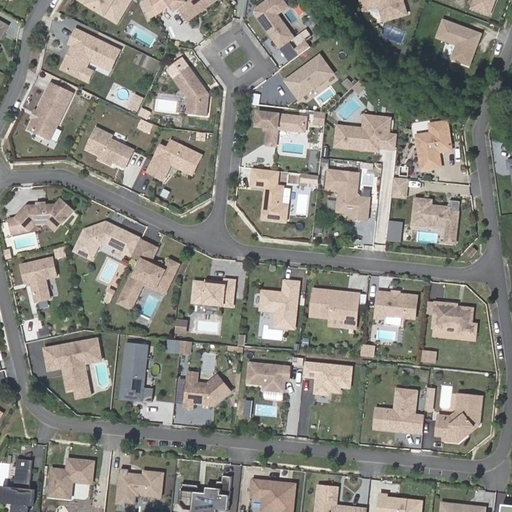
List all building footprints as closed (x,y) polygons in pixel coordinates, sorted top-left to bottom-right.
[(109,19),(123,16),(132,0),(79,0),(79,1),(109,19)] [(149,0),(143,4),(147,14),(154,11),(149,0)] [(150,0),(157,15),(170,6),(174,12),(178,9),(183,16),(191,10),(197,12),(205,6),(205,0),(150,0)] [(191,10),(183,16),(187,22),(217,0),(205,0),(205,6),(197,12),(191,10)] [(283,0),(265,0),(254,8),(253,14),(270,37),(272,36),(273,38),(273,40),(279,49),(289,41),(295,37),(278,14),(280,13),(276,9),(285,2),(283,0)] [(405,14),(401,0),(358,0),(360,5),(372,1),(380,6),(384,20),(405,14)] [(472,0),(469,8),(488,15),(493,0),(472,0)] [(468,65),(480,34),(442,20),(435,37),(455,45),(450,59),(468,65)] [(67,59),(62,71),(81,80),(90,62),(111,72),(120,52),(76,31),(69,46),(73,47),(69,55),(71,56),(69,60),(67,59)] [(294,48),(299,54),(310,46),(305,40),(294,48)] [(289,41),(279,49),(289,62),(299,54),(294,48),(289,41)] [(333,74),(319,55),(284,81),(298,100),(305,94),(303,91),(315,83),(317,86),(333,74)] [(188,66),(172,77),(187,99),(186,113),(206,115),(208,93),(205,92),(202,89),(204,87),(188,66)] [(86,70),(81,80),(87,83),(92,73),(86,70)] [(51,85),(47,93),(68,103),(73,95),(51,85)] [(68,103),(47,93),(37,113),(38,115),(36,119),(34,120),(29,130),(50,141),(68,103)] [(144,99),(137,96),(133,106),(140,109),(144,99)] [(315,111),(313,123),(323,124),(325,112),(315,111)] [(257,112),(255,125),(268,127),(266,145),(274,145),(276,128),(304,131),(305,117),(257,112)] [(370,115),(363,114),(361,127),(369,128),(370,115)] [(388,133),(390,117),(370,115),(369,128),(361,127),(335,125),(333,146),(366,149),(366,146),(378,147),(386,148),(388,133)] [(446,121),(428,124),(429,133),(422,134),(423,137),(415,138),(420,169),(439,167),(437,150),(441,149),(441,151),(450,149),(446,121)] [(96,127),(86,147),(100,154),(98,158),(110,164),(112,160),(113,158),(118,161),(117,163),(124,167),(133,150),(109,138),(111,135),(96,127)] [(396,134),(388,133),(386,148),(394,149),(396,134)] [(147,171),(162,178),(170,163),(191,173),(201,154),(171,140),(167,148),(160,144),(147,171)] [(407,167),(398,166),(397,175),(406,176),(407,167)] [(278,170),(252,167),(250,185),(264,187),(266,187),(266,192),(264,193),(261,218),(285,221),(287,204),(281,203),(283,186),(276,185),(278,170)] [(358,173),(326,169),(324,188),(338,189),(336,210),(349,212),(355,212),(354,218),(366,219),(369,198),(359,196),(355,192),(358,173)] [(318,175),(308,174),(307,181),(317,182),(318,175)] [(406,178),(392,176),(390,186),(405,188),(406,178)] [(290,186),(283,186),(281,203),(287,204),(288,204),(290,186)] [(405,188),(390,186),(390,195),(404,197),(405,188)] [(15,219),(9,220),(13,235),(29,232),(35,225),(48,225),(52,221),(56,221),(62,226),(74,213),(61,200),(56,206),(55,206),(45,206),(43,208),(39,208),(37,206),(27,207),(15,219)] [(447,210),(456,211),(457,202),(448,200),(447,207),(447,210)] [(443,242),(453,243),(456,211),(447,210),(447,207),(429,205),(429,203),(413,201),(410,224),(427,226),(427,224),(445,226),(443,242)] [(396,221),(388,220),(387,230),(392,230),(395,228),(396,221)] [(52,221),(48,225),(56,232),(62,226),(56,221),(52,221)] [(387,230),(386,240),(399,241),(401,221),(396,221),(395,228),(392,230),(387,230)] [(126,249),(133,235),(110,224),(108,227),(101,223),(83,229),(73,250),(91,258),(97,245),(104,242),(117,249),(118,246),(126,249)] [(140,238),(133,235),(126,249),(118,246),(117,249),(115,252),(123,256),(125,253),(131,256),(132,255),(139,239),(140,238)] [(156,247),(139,239),(132,255),(140,259),(133,275),(130,274),(125,284),(138,291),(142,283),(143,280),(155,286),(154,288),(164,293),(178,263),(168,259),(164,267),(154,262),(153,264),(149,262),(150,260),(156,247)] [(57,259),(64,257),(63,250),(55,251),(57,259)] [(53,259),(21,267),(25,285),(31,284),(33,284),(34,287),(32,288),(36,304),(50,301),(46,281),(57,278),(53,259)] [(194,280),(191,301),(231,305),(234,279),(224,278),(224,281),(211,280),(211,283),(205,282),(205,281),(194,280)] [(298,282),(283,280),(282,292),(282,295),(279,295),(275,292),(261,290),(259,309),(275,311),(273,326),(293,328),(298,282)] [(125,284),(121,293),(126,296),(122,304),(130,307),(138,291),(125,284)] [(109,301),(114,291),(109,288),(104,298),(109,301)] [(358,293),(312,288),(309,315),(329,317),(346,319),(345,326),(354,327),(358,293)] [(391,292),(376,290),(373,317),(382,318),(383,314),(414,318),(416,294),(398,292),(396,294),(393,294),(391,292)] [(122,304),(126,296),(121,293),(117,301),(122,304)] [(455,304),(433,301),(430,327),(439,328),(440,324),(458,326),(457,333),(474,335),(475,324),(470,323),(471,308),(459,307),(459,308),(455,308),(455,304)] [(174,331),(184,332),(186,318),(176,317),(174,331)] [(346,319),(329,317),(328,324),(345,326),(346,319)] [(97,338),(44,347),(48,369),(63,366),(65,366),(67,373),(64,373),(67,388),(75,387),(88,384),(84,362),(101,359),(97,338)] [(179,352),(189,353),(190,340),(180,339),(179,352)] [(142,400),(148,344),(126,342),(120,397),(142,400)] [(366,356),(367,345),(360,344),(359,355),(366,356)] [(303,361),(302,374),(312,375),(312,373),(315,374),(314,391),(328,393),(328,389),(338,390),(339,385),(348,386),(350,366),(303,361)] [(289,366),(248,362),(246,381),(263,383),(263,388),(283,390),(284,379),(282,378),(283,375),(288,376),(289,366)] [(196,381),(197,371),(187,370),(186,380),(196,381)] [(186,380),(183,406),(192,407),(192,402),(202,403),(202,401),(207,401),(207,403),(213,404),(230,390),(217,374),(207,382),(196,381),(186,380)] [(179,378),(176,399),(183,400),(185,379),(179,378)] [(88,384),(75,387),(76,397),(90,394),(88,384)] [(401,430),(421,432),(423,415),(411,414),(414,390),(396,388),(394,409),(386,408),(385,417),(375,416),(373,427),(394,429),(395,427),(401,427),(401,430)] [(449,415),(445,415),(444,418),(443,418),(443,421),(444,421),(444,423),(448,423),(460,414),(457,411),(459,393),(456,392),(454,411),(449,415)] [(445,415),(436,414),(434,434),(442,434),(441,439),(456,441),(467,432),(466,430),(472,425),(475,426),(477,424),(480,395),(459,393),(457,411),(460,414),(448,423),(444,423),(444,421),(443,421),(443,418),(444,418),(445,415)] [(375,407),(375,416),(385,417),(386,408),(375,407)] [(91,482),(93,460),(68,457),(66,471),(61,471),(62,468),(51,467),(49,494),(70,496),(72,480),(91,482)] [(32,460),(17,459),(14,487),(1,486),(0,492),(0,502),(12,504),(11,511),(26,511),(27,506),(32,506),(34,489),(29,489),(32,460)] [(128,468),(120,467),(116,502),(125,503),(126,494),(140,496),(140,493),(161,496),(163,472),(143,469),(143,473),(128,472),(128,468)] [(198,487),(183,485),(181,507),(185,508),(185,510),(193,510),(192,511),(217,511),(228,511),(231,477),(224,476),(223,483),(218,482),(217,489),(207,488),(206,493),(198,492),(198,487)] [(291,511),(294,487),(286,487),(287,482),(252,478),(250,494),(262,496),(261,501),(280,503),(280,510),(279,511),(291,511)] [(316,484),(312,511),(356,511),(357,506),(340,505),(338,506),(333,506),(335,486),(316,484)] [(396,500),(396,498),(386,497),(386,493),(378,492),(377,506),(385,506),(385,499),(396,500)] [(139,504),(140,496),(126,494),(125,503),(139,504)] [(419,511),(420,500),(396,498),(396,500),(385,499),(385,506),(377,506),(376,511),(419,511)] [(280,503),(261,501),(261,508),(280,510),(280,503)] [(481,511),(482,506),(439,502),(437,511),(481,511)]
